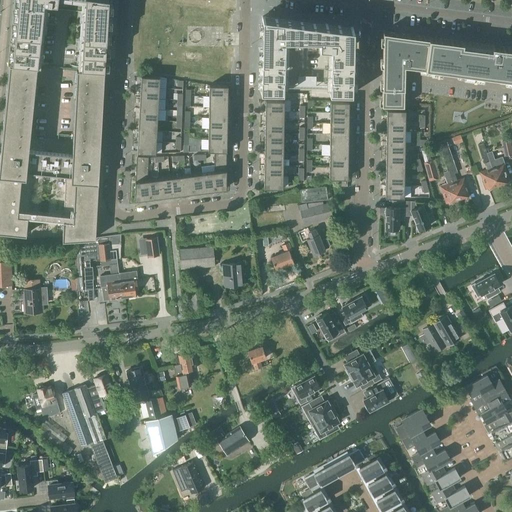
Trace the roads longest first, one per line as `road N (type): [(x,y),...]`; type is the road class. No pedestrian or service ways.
road 1 (residential): [(125,0),(113,206),(129,219),(231,205),(241,196),(247,0)]
road 2 (residential): [(0,352),(214,325),(297,301)]
road 3 (residential): [(364,273),(369,3)]
road 4 (residential): [(474,482),(502,468),(464,400),(439,413),(449,433)]
road 5 (residential): [(511,22),(369,3)]
road 6 (unknown): [(214,325),(264,451)]
road 7 (residential): [(364,273),(490,226)]
